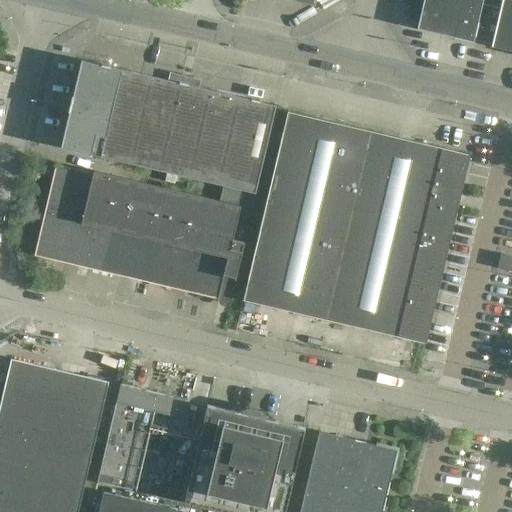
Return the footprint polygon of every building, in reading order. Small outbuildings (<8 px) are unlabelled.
[(474,42),(483,0),(423,0),(417,28),(474,42)] [(511,0),(501,0),(491,45),(511,50),(511,0)] [(199,87),(201,80),(170,72),(168,80),(159,78),(159,79),(145,75),(110,66),(110,65),(110,64),(109,63),(108,62),(107,61),(105,61),(104,62),(103,62),(102,63),(101,64),(81,60),(61,147),(255,193),(275,107),(263,104),(264,103),(255,101),(255,102),(240,98),(240,97),(199,87)] [(293,311),(352,325),(353,325),(354,324),(370,327),(369,329),(426,342),(470,155),(414,142),(414,143),(397,139),(398,138),(337,123),(337,125),(320,121),(320,119),(288,112),(244,299),(275,307),(276,305),(293,309),(293,311)] [(229,301),(230,301),(235,281),(235,279),(236,279),(244,242),(231,239),(233,230),(234,230),(235,229),(234,229),(239,209),(240,208),(238,207),(238,208),(222,204),(222,203),(221,203),(221,204),(204,200),(204,199),(203,199),(203,200),(186,196),(186,195),(185,195),(185,196),(167,191),(166,190),(166,191),(149,187),(149,186),(148,186),(148,187),(131,183),(131,182),(130,182),(130,183),(113,178),(112,177),(112,178),(92,174),(92,172),(56,164),(55,165),(57,166),(49,198),(52,199),(50,209),(47,209),(36,254),(77,263),(77,262),(91,265),(90,267),(131,276),(131,275),(145,278),(145,279),(185,289),(186,288),(200,291),(199,292),(218,297),(218,298),(219,298),(219,297),(230,299),(229,301)] [(511,256),(501,254),(498,268),(511,271),(511,256)] [(11,358),(7,376),(0,403),(0,511),(77,511),(99,421),(108,381),(81,375),(81,376),(61,372),(62,370),(11,358)] [(135,470),(146,422),(148,412),(149,412),(149,409),(184,417),(189,400),(188,399),(187,399),(171,396),(171,395),(170,395),(154,392),(155,391),(154,391),(139,388),(139,387),(138,387),(138,388),(122,384),(122,383),(122,384),(120,384),(99,474),(133,482),(134,477),(133,477),(134,470),(135,470)] [(285,511),(305,427),(297,425),(206,404),(183,501),(231,511),(285,511)] [(381,511),(397,449),(334,434),(333,435),(321,432),(321,431),(319,431),(299,511),(381,511)] [(191,511),(140,500),(103,491),(98,511),(191,511)]
